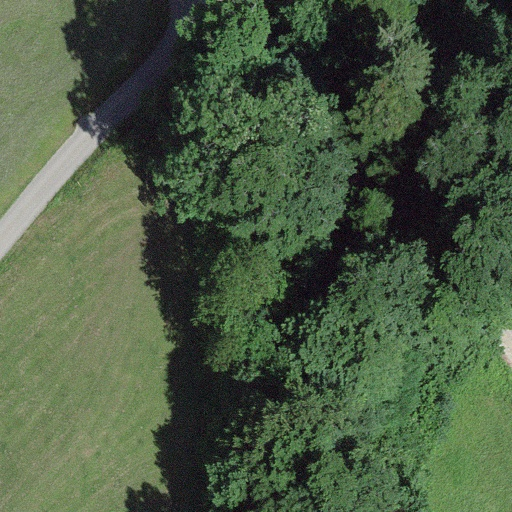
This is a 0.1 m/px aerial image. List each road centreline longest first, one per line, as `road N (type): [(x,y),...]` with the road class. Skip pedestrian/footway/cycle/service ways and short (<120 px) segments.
road 1 (unknown): [(195,20),(511,359)]
road 2 (unclassified): [(0,240),(183,49),(195,20),(192,0)]
